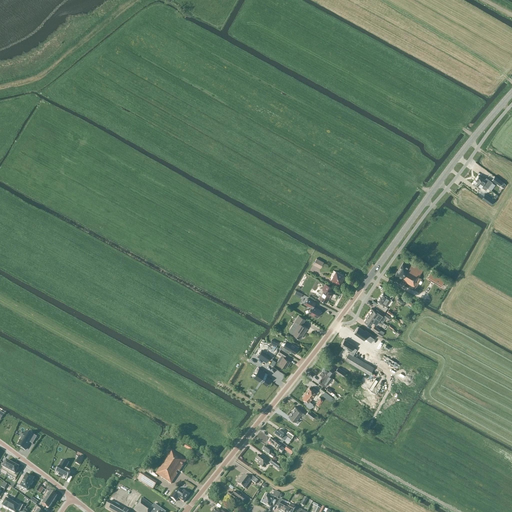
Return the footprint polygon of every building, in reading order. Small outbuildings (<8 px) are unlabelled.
[(476,180),(487,188),(488,188),(492,182),(486,178),(485,180),(479,176),(476,180)] [(505,184),(494,176),(491,180),(503,188),(505,184)] [(486,190),(487,188),(476,180),(472,184),(479,189),(481,187),(486,190)] [(485,194),(482,198),(491,204),(494,201),(485,194)] [(323,262),(316,258),(313,264),(320,268),(323,262)] [(418,277),(422,269),(412,263),(410,266),(403,262),(395,276),(415,287),(420,278),(418,277)] [(344,276),(336,272),(331,280),(336,282),(336,283),(340,285),(342,281),(341,281),(344,276)] [(443,280),(430,272),(426,278),(440,286),(443,280)] [(332,287),(325,284),(322,290),(323,290),(319,298),(326,302),(329,296),(330,296),(332,292),(330,291),(332,287)] [(383,292),(380,296),(377,301),(380,302),(377,306),(385,311),(388,307),(386,307),(391,299),(393,296),(391,295),(386,291),(385,294),(383,292)] [(405,300),(398,295),(396,299),(403,304),(405,300)] [(305,304),(311,307),(308,312),(316,317),(320,310),(313,306),(315,302),(308,298),(305,304)] [(372,308),(368,313),(381,321),(384,317),(388,320),(390,317),(383,312),(382,313),(376,309),(375,311),(372,308)] [(381,321),(368,313),(365,317),(366,318),(364,321),(370,325),(373,322),(376,324),(377,323),(381,325),(383,323),(381,321)] [(305,319),(298,315),(295,320),(289,329),(289,331),(290,333),(300,339),(307,328),(302,325),(305,319)] [(364,340),(365,338),(371,342),(375,337),(365,330),(364,331),(358,327),(354,333),(364,340)] [(354,345),(344,339),(341,345),(348,349),(348,348),(350,350),(345,359),(370,374),(374,367),(353,355),(356,349),(353,347),(354,345)] [(290,351),(295,353),(299,347),(289,341),(285,347),(281,345),(279,348),(281,349),(287,352),(289,353),(290,351)] [(286,353),(287,352),(281,349),(279,353),(281,355),(277,361),(280,363),(279,363),(285,368),(290,361),(283,357),(284,356),(285,357),(287,353),(286,353)] [(270,357),(261,351),(257,356),(267,362),(270,357)] [(325,366),(323,370),(329,375),(328,376),(330,377),(335,370),(333,369),(329,366),(328,368),(325,366)] [(345,373),(337,367),(334,372),(342,377),(345,373)] [(267,386),(271,378),(266,375),(267,373),(259,368),(260,369),(255,378),(267,386)] [(332,379),(330,377),(328,376),(329,375),(323,370),(320,374),(323,376),(318,383),(323,386),(325,384),(327,385),(332,379)] [(306,393),(312,397),(315,393),(317,390),(313,388),(312,390),(309,388),(306,393)] [(309,401),(312,397),(306,393),(302,397),(306,400),(304,403),(306,404),(307,406),(309,408),(311,407),(312,405),(312,404),(309,401)] [(295,407),(292,411),(299,417),(301,414),(303,416),(305,414),(295,407)] [(315,415),(308,410),(305,414),(312,419),(315,415)] [(299,417),(292,411),(288,416),(297,423),(299,421),(297,419),(299,417)] [(284,436),(277,431),(274,435),(284,442),(287,438),(284,436)] [(25,432),(17,446),(25,451),(30,443),(32,445),(37,438),(32,434),(31,436),(25,432)] [(294,436),(289,432),(286,437),(291,441),(294,436)] [(281,446),(278,444),(271,439),(268,443),(275,448),(274,449),(277,451),(278,450),(282,453),(284,450),(280,447),(281,446)] [(191,452),(193,449),(187,444),(184,447),(191,452)] [(270,454),(272,452),(265,447),(262,451),(272,458),(274,457),(270,454)] [(287,447),(285,451),(291,456),(294,452),(287,447)] [(171,484),(186,461),(181,458),(171,451),(156,474),(171,484)] [(266,466),(268,462),(259,455),(255,461),(258,463),(257,464),(262,467),(264,464),(266,466)] [(6,461),(1,470),(7,473),(7,474),(8,475),(14,465),(6,461)] [(281,469),(271,461),(269,464),(279,472),(281,469)] [(59,466),(55,474),(59,477),(62,478),(66,480),(66,481),(71,473),(70,473),(65,470),(68,465),(64,462),(61,468),(59,467),(59,466)] [(14,465),(8,475),(16,480),(19,473),(17,472),(19,468),(14,465)] [(157,483),(142,473),(137,480),(153,490),(157,483)] [(22,476),(17,484),(20,486),(20,487),(27,491),(34,479),(27,475),(25,478),(22,476)] [(255,484),(258,481),(251,476),(249,479),(244,475),(238,484),(244,489),(251,481),(255,484)] [(173,491),(169,497),(176,502),(178,499),(184,503),(190,495),(184,490),(182,493),(181,493),(177,490),(175,492),(173,491)] [(47,491),(43,497),(53,503),(57,497),(47,491)] [(270,495),(269,497),(265,495),(261,503),(269,507),(274,497),(277,499),(279,497),(280,494),(275,491),(272,496),(270,495)] [(242,502),(245,499),(239,495),(237,498),(230,492),(226,498),(234,504),(236,501),(239,502),(240,501),(242,502)] [(4,496),(1,502),(4,503),(2,507),(9,510),(13,502),(8,498),(4,496)] [(45,498),(41,504),(49,509),(53,503),(43,497),(45,498)] [(142,498),(134,509),(137,511),(166,511),(154,503),(153,505),(142,498)] [(277,510),(280,511),(282,511),(287,505),(284,504),(285,502),(280,499),(276,506),(279,508),(277,510)] [(128,511),(109,501),(105,508),(112,511),(128,511)] [(13,502),(9,510),(11,511),(16,511),(17,510),(20,511),(23,506),(20,504),(19,505),(13,502)] [(287,505),(282,511),(293,511),(295,508),(288,503),(287,505)]
